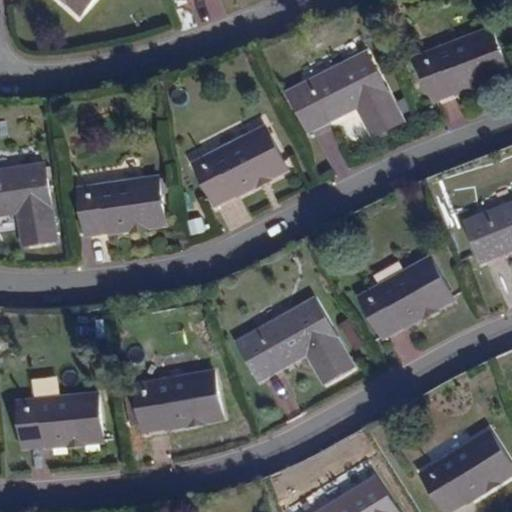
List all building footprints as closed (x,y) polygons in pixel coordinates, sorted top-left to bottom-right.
[(65,0),(81,14),(93,0),(65,0)] [(417,58),(433,99),(508,71),(491,30),(417,58)] [(367,52),(288,92),(309,132),(357,108),(371,136),(403,119),(367,52)] [(195,164),(215,205),(287,169),(267,128),(195,164)] [(0,169),(0,215),(17,213),(22,244),(56,239),(45,163),(0,169)] [(80,189),(86,233),(166,222),(160,179),(80,189)] [(511,202),(466,222),(484,264),(511,252),(511,202)] [(431,260),(361,298),(384,336),(453,298),(431,260)] [(315,298),(239,342),(261,382),(307,356),(324,383),(354,365),(315,298)] [(137,396),(131,398),(126,399),(131,425),(142,423),(144,430),(223,417),(215,373),(136,387),(136,388),(137,396)] [(54,375),(32,376),(33,390),(54,389),(54,375)] [(19,403),(23,448),(103,440),(98,396),(19,403)] [(511,467),(490,433),(423,475),(446,511),(511,472),(511,467)] [(398,511),(377,479),(323,511),(398,511)]
